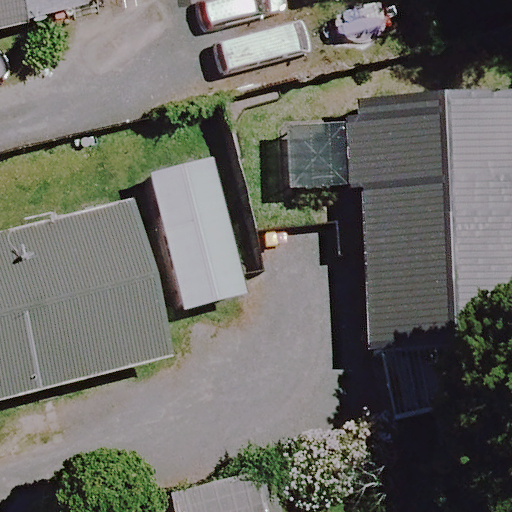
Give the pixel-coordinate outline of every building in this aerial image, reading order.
[(0,0),(0,38),(16,35),(15,30),(77,15),(75,9),(73,0),(0,0)] [(73,0),(75,9),(109,0),(73,0)] [(352,197),(360,359),(511,351),(511,100),(347,108),(348,124),(336,124),(337,130),(339,192),(340,197),(352,197)] [(281,194),(339,192),(337,130),(279,132),(281,194)] [(205,166),(142,182),(176,318),(208,310),(239,302),(205,166)] [(123,208),(0,239),(0,408),(46,397),(164,366),(123,208)] [(272,511),(262,469),(161,494),(165,511),(272,511)]
